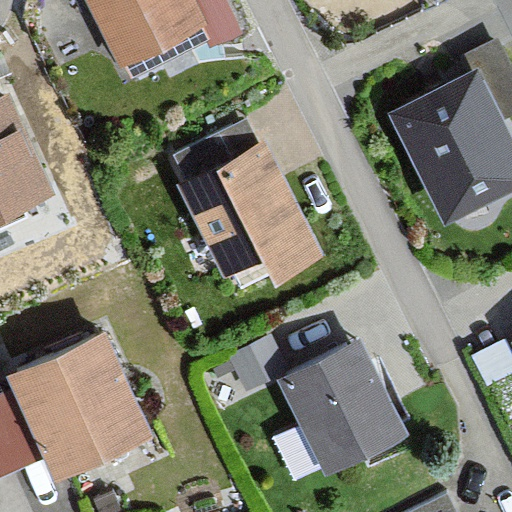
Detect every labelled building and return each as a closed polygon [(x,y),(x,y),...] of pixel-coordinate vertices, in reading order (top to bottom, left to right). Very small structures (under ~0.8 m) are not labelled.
[(204,21),(192,0),(86,0),(124,66),(204,21)] [(452,56),(459,69),(390,103),(447,217),(511,184),(511,125),(505,111),(511,107),(511,72),(494,36),(452,56)] [(8,91),(0,94),(0,219),(56,193),(8,91)] [(321,249),(261,140),(257,142),(243,118),(171,157),(183,178),(176,182),(227,275),(266,254),(277,273),(321,249)] [(106,328),(8,373),(14,386),(45,454),(55,475),(154,430),(106,328)] [(409,431),(361,336),(281,377),(330,472),(409,431)] [(0,474),(45,454),(14,386),(0,392),(0,474)] [(448,511),(439,494),(405,511),(448,511)]
